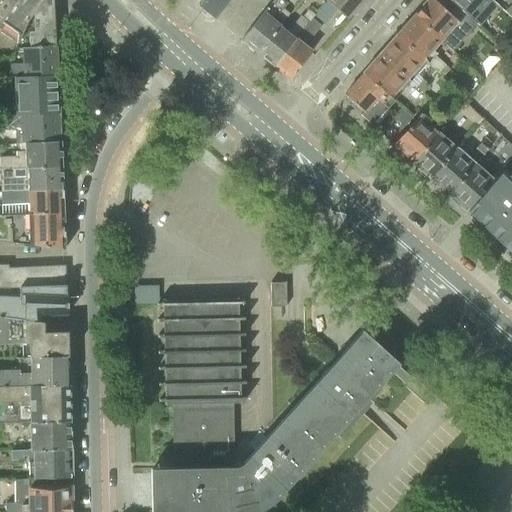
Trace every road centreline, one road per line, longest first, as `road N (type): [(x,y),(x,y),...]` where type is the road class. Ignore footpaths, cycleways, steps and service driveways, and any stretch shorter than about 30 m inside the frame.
road 1 (residential): [(181,52),(118,129),(94,190),(97,511)]
road 2 (tertiary): [(511,353),(275,140)]
road 3 (residential): [(275,140),(397,0)]
road 4 (tertiary): [(275,140),(181,52)]
